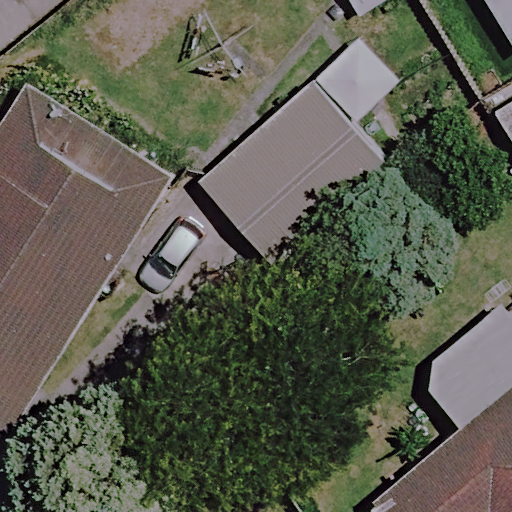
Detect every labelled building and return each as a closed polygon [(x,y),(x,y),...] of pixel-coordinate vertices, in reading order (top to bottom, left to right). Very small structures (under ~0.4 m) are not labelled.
[(511,0),(491,0),(511,34),(511,0)] [(393,172),(317,86),(207,183),(283,269),(393,172)] [(182,183),(33,89),(0,141),(0,439),(14,448),(182,183)] [(511,100),(495,112),(511,138),(511,100)] [(511,511),(511,318),(504,309),(442,363),(487,414),(382,504),(389,511),(511,511)]
